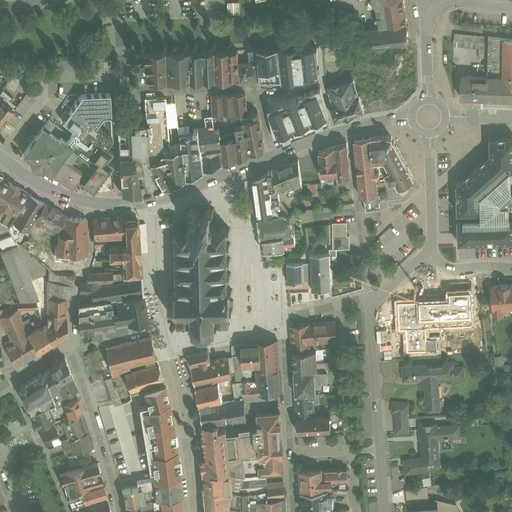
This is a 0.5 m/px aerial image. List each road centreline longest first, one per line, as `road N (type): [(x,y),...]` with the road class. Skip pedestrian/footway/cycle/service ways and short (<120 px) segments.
road 1 (residential): [(273,154),(257,87),(133,92),(125,85),(119,0)]
road 2 (residential): [(370,297),(386,511)]
road 3 (residential): [(72,342),(119,511)]
road 4 (residential): [(296,511),(283,340)]
road 5 (residential): [(72,342),(73,292),(91,247),(88,200)]
road 6 (tertiary): [(154,200),(273,154)]
